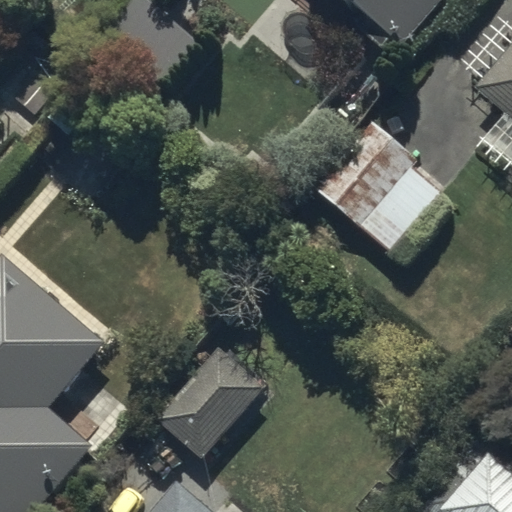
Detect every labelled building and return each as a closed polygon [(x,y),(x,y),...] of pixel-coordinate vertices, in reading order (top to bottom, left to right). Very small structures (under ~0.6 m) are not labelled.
[(202,40),(155,0),(128,0),(102,31),(165,84),(202,40)] [(353,0),(371,15),(359,29),(383,48),(394,34),(407,45),(444,0),(353,0)] [(511,45),(478,84),(511,113),(511,45)] [(419,158),(369,118),(315,186),(394,249),(443,187),(414,164),(419,158)] [(0,511),(35,511),(93,443),(49,405),(102,342),(2,258),(0,260),(0,511)] [(225,356),(162,428),(209,469),(272,396),(225,356)] [(430,511),(511,511),(511,444),(479,415),(409,494),(430,511)] [(220,511),(183,481),(156,511),(220,511)]
